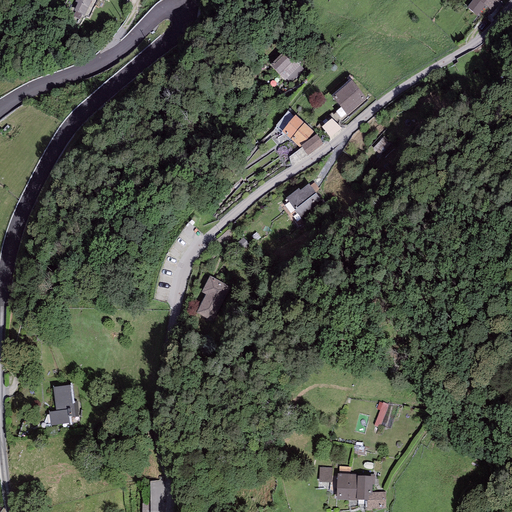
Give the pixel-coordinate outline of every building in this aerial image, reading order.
[(92,0),(77,0),(71,13),(84,19),(92,0)] [(473,0),(466,9),(476,17),(485,6),(492,12),(500,0),(473,0)] [(289,53),(272,69),(284,82),(302,65),(289,53)] [(352,83),(332,99),(346,116),(366,100),(352,83)] [(295,118),(282,134),(301,150),(302,148),(306,143),(314,134),(295,118)] [(341,130),(331,121),(321,129),(330,139),(341,130)] [(306,143),(302,148),(308,156),(323,145),(317,136),(306,143)] [(298,191),(286,200),(303,224),(325,208),(308,186),(300,193),(298,191)] [(231,288),(210,277),(201,294),(206,296),(197,314),(213,322),(231,288)] [(72,387),(53,389),(56,413),(49,413),(51,427),(70,424),(69,419),(79,418),(77,402),(74,403),(72,387)] [(380,425),(388,405),(382,403),(375,423),(380,425)] [(332,469),(319,468),(319,483),(332,483),(332,469)] [(357,476),(338,475),(337,502),(367,503),(368,503),(368,497),(371,497),(371,493),(372,479),(357,478),(357,476)] [(385,493),(371,493),(371,497),(368,497),(368,503),(367,503),(367,511),(372,511),(372,510),(385,510),(385,493)]
